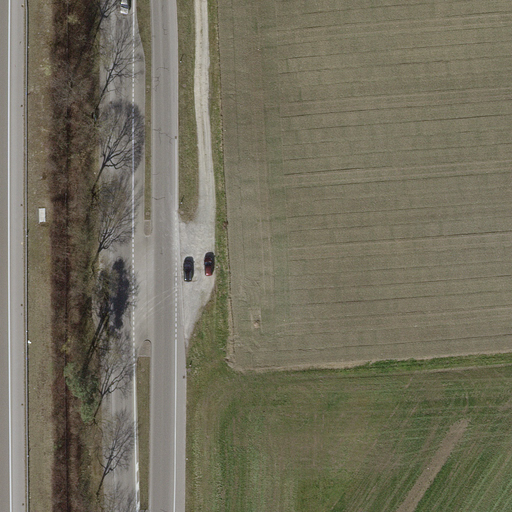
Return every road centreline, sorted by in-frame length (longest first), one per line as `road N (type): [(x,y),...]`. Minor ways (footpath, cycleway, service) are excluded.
road 1 (secondary): [(143,511),(139,0)]
road 2 (track): [(144,249),(192,239),(204,226),(201,0)]
